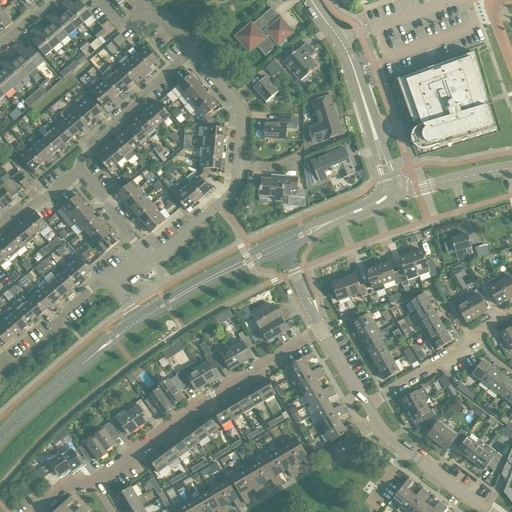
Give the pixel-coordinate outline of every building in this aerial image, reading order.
[(66,0),(65,1),(84,23),(92,16),(79,1),(74,5),(70,0),(66,0)] [(67,11),(63,14),(76,30),(84,23),(65,1),(62,4),(67,11)] [(22,15),(28,10),(25,6),(19,11),(22,15)] [(272,8),(266,13),(253,24),(252,23),(236,37),(249,53),(257,46),(265,56),(274,49),(272,48),(277,44),(281,48),(288,42),(285,39),(293,33),(272,8)] [(2,11),(0,12),(0,26),(1,26),(5,30),(13,23),(2,11)] [(53,11),(50,14),(69,36),(76,30),(63,14),(59,18),(53,11)] [(52,24),(48,27),(61,43),(69,36),(50,14),(46,17),(52,24)] [(38,24),(34,27),(53,50),(61,43),(48,27),(43,31),(38,24)] [(45,57),(53,50),(34,27),(31,31),(36,37),(32,41),(45,57)] [(105,32),(103,29),(101,27),(93,34),(95,36),(97,39),(100,36),(105,32)] [(118,46),(126,40),(124,38),(121,34),(113,40),(117,44),(118,46)] [(89,45),(85,40),(78,47),(82,52),(89,45)] [(142,49),(137,53),(150,68),(155,64),(157,66),(160,64),(141,40),(137,43),(142,49)] [(37,69),(18,47),(15,44),(12,47),(20,56),(16,60),(29,76),(37,69)] [(18,47),(37,69),(45,62),(32,46),(27,50),(21,44),(18,47)] [(311,71),(317,66),(310,57),(316,52),(309,44),(296,55),(294,52),(283,62),(300,82),(311,72),(311,71)] [(145,72),(150,68),(137,53),(132,57),(128,51),(125,54),(145,77),(147,75),(145,72)] [(490,131),(489,127),(495,125),(489,105),(488,101),(487,98),(488,98),(487,97),(474,53),(455,59),(457,65),(455,66),(449,66),(447,63),(448,63),(448,62),(438,65),(439,69),(435,71),(433,67),(424,70),(424,71),(426,75),(420,78),(418,79),(416,73),(397,80),(413,123),(417,121),(418,124),(419,127),(415,129),(413,133),(411,137),(412,142),(414,146),(418,149),(422,150),(427,150),(431,148),(431,149),(432,148),(431,144),(437,143),(438,147),(447,144),(446,140),(451,138),(452,142),(461,140),(460,136),(465,134),(467,138),(476,135),(474,131),(480,130),(481,134),(490,131)] [(80,64),(87,59),(82,54),(76,59),(80,64)] [(145,77),(125,54),(122,56),(127,62),(122,66),(135,81),(139,77),(142,80),(145,77)] [(29,76),(16,60),(11,63),(6,57),(2,60),(21,82),(29,76)] [(21,82),(2,60),(0,61),(0,64),(4,70),(0,73),(13,89),(21,82)] [(273,77),(282,70),(274,61),(265,68),(273,77)] [(112,65),(109,67),(129,90),(132,88),(130,85),(135,81),(122,66),(117,70),(112,65)] [(111,75),(106,79),(119,94),(124,90),(126,93),(129,90),(109,67),(106,70),(111,75)] [(182,95),(198,83),(189,72),(185,75),(188,77),(176,87),(182,95)] [(13,89),(0,73),(0,88),(6,95),(13,89)] [(266,103),(278,92),(266,77),(253,88),(266,103)] [(96,78),(94,80),(114,104),(116,101),(114,99),(119,94),(106,79),(101,84),(96,78)] [(48,82),(46,80),(38,87),(40,88),(48,82)] [(111,106),(114,104),(94,80),(91,83),(96,88),(90,93),(103,108),(108,104),(111,106)] [(189,103),(207,88),(204,85),(202,88),(198,83),(182,95),(189,103)] [(196,111),(211,98),(207,93),(209,91),(207,88),(189,103),(196,111)] [(36,92),(32,95),(37,101),(41,98),(36,92)] [(80,96),(77,98),(97,122),(100,119),(98,117),(103,112),(90,97),(85,102),(80,96)] [(324,140),(340,135),(333,114),(336,113),(331,97),(313,102),(320,127),(310,130),(314,142),(324,139),(324,140)] [(24,102),(29,108),(33,104),(28,98),(24,102)] [(97,122),(77,98),(75,101),(79,107),(75,111),(87,126),(92,122),(94,124),(97,122)] [(203,123),(213,120),(208,114),(214,109),(217,111),(220,109),(211,98),(196,111),(202,119),(200,120),(203,123)] [(151,103),(148,106),(162,123),(170,116),(157,101),(152,105),(151,103)] [(154,130),(162,123),(148,106),(145,108),(146,110),(142,114),(154,130)] [(65,109),(62,112),(82,135),(85,133),(82,130),(87,126),(75,111),(70,115),(65,109)] [(64,120),(59,124),(72,139),(77,135),(79,137),(82,135),(62,112),(59,114),(64,120)] [(132,119),(134,121),(146,136),(147,136),(148,138),(150,140),(158,133),(154,130),(142,114),(137,119),(135,117),(132,119)] [(204,137),(224,139),(225,125),(221,125),(221,128),(212,127),(213,120),(203,123),(202,127),(205,127),(204,137)] [(132,126),(128,130),(140,145),(148,138),(147,136),(146,136),(134,121),(131,124),(132,126)] [(49,122),(46,125),(66,148),(69,146),(67,143),(72,139),(59,124),(54,128),(49,122)] [(285,139),(287,124),(265,122),(263,138),(285,139)] [(66,148),(46,125),(44,127),(48,133),(43,137),(56,152),(61,148),(63,151),(66,148)] [(140,145),(128,130),(123,134),(121,132),(118,134),(132,151),(140,145)] [(135,155),(132,151),(118,134),(115,137),(117,139),(112,143),(125,158),(128,161),(135,155)] [(34,136),(31,138),(51,161),(54,159),(51,156),(56,152),(43,137),(39,141),(34,136)] [(184,142),(183,146),(191,147),(192,137),(184,136),(184,142)] [(203,148),(226,149),(227,146),(223,145),(224,139),(204,137),(203,148)] [(33,146),(28,150),(41,165),(46,161),(48,164),(51,161),(31,138),(28,141),(33,146)] [(105,145),(103,148),(117,165),(125,158),(112,143),(107,147),(105,145)] [(109,171),(117,165),(103,148),(100,150),(101,152),(96,156),(109,171)] [(203,158),(222,159),(223,153),(226,153),(226,149),(203,148),(203,158)] [(344,178),(355,173),(345,148),(311,162),(319,182),(341,172),(344,178)] [(36,170),(41,165),(28,150),(23,155),(18,149),(15,151),(35,175),(38,172),(36,170)] [(222,159),(203,158),(202,168),(199,168),(199,171),(208,176),(209,169),(217,169),(217,173),(221,173),(222,159)] [(178,168),(171,161),(165,167),(171,174),(178,168)] [(360,179),(366,177),(363,170),(357,172),(360,179)] [(208,176),(199,171),(196,174),(198,176),(190,182),(203,197),(213,188),(211,185),(208,187),(202,181),(208,176)] [(308,186),(315,183),(310,171),(305,173),(308,186)] [(4,176),(18,193),(24,188),(26,190),(31,186),(19,172),(11,178),(7,173),(4,176)] [(290,196),(296,196),(297,191),(298,177),(274,175),(273,179),(262,178),(261,187),(260,186),(259,196),(275,197),(275,201),(282,202),(283,196),(290,196)] [(4,184),(0,187),(0,193),(9,205),(14,201),(12,199),(18,193),(4,176),(0,179),(4,184)] [(125,202),(140,189),(133,181),(115,196),(118,199),(121,197),(125,202)] [(203,197),(190,182),(182,189),(197,207),(200,204),(198,202),(203,197)] [(146,197),(140,189),(125,202),(129,207),(126,209),(129,212),(146,197)] [(197,207),(182,189),(174,196),(187,211),(192,206),(194,209),(197,207)] [(0,208),(2,207),(4,209),(9,205),(0,193),(0,208)] [(62,208),(69,216),(84,204),(75,193),(72,196),(74,198),(62,208)] [(138,217),(153,205),(146,197),(129,212),(131,215),(134,212),(138,217)] [(305,207),(305,199),(289,198),(288,206),(305,207)] [(69,216),(75,224),(93,209),(91,206),(88,209),(84,204),(69,216)] [(142,227),(159,212),(153,205),(138,217),(142,222),(139,224),(142,227)] [(85,230),(97,219),(93,214),(95,212),(93,209),(75,224),(82,232),(85,230)] [(32,215),(27,219),(40,234),(48,227),(34,210),(31,213),(32,215)] [(159,212),(142,227),(144,230),(147,228),(151,233),(166,221),(159,212)] [(101,215),(97,219),(85,230),(91,238),(106,225),(102,220),(104,218),(101,215)] [(50,224),(55,219),(53,216),(47,221),(50,224)] [(18,223),(32,240),(40,234),(27,219),(22,223),(21,221),(18,223)] [(17,228),(12,232),(24,247),(32,240),(18,223),(15,226),(17,228)] [(98,246),(113,233),(115,231),(112,228),(110,230),(106,225),(91,238),(98,246)] [(117,234),(115,231),(113,233),(98,246),(105,254),(120,241),(115,236),(117,234)] [(2,236),(17,253),(24,247),(12,232),(7,236),(5,234),(2,236)] [(472,250),(472,248),(468,235),(451,240),(452,242),(444,244),(447,254),(455,252),(455,253),(466,249),(467,254),(468,254),(473,252),(472,249),(472,250)] [(0,249),(9,260),(17,253),(2,236),(0,238),(0,239),(1,241),(0,241),(0,249)] [(49,245),(53,249),(61,242),(56,236),(53,239),(54,241),(49,245)] [(43,248),(41,250),(45,255),(53,249),(49,245),(44,249),(43,248)] [(486,245),(479,248),(482,257),(489,255),(486,245)] [(476,260),(482,258),(482,257),(479,248),(472,249),(473,252),(468,254),(470,260),(475,259),(476,260)] [(0,265),(1,267),(9,260),(0,249),(0,265)] [(431,259),(426,261),(421,250),(410,254),(417,273),(419,277),(429,273),(431,277),(437,275),(431,259)] [(397,272),(401,283),(403,287),(409,285),(408,281),(419,277),(417,273),(410,254),(399,258),(403,270),(397,272)] [(71,264),(86,281),(89,279),(86,276),(92,272),(79,257),(71,264)] [(475,266),(473,261),(467,263),(470,269),(475,266)] [(35,269),(39,274),(47,267),(43,262),(35,269)] [(388,262),(376,267),(383,285),(394,281),(395,285),(401,283),(397,272),(392,274),(388,262)] [(86,281),(71,264),(63,270),(76,285),(81,281),(83,284),(86,281)] [(460,265),(451,270),(455,276),(464,271),(460,265)] [(385,289),(383,285),(376,267),(365,271),(369,282),(364,284),(368,295),(385,289)] [(506,272),(496,278),(508,299),(511,296),(511,269),(506,272)] [(55,277),(70,295),(73,292),(71,290),(76,285),(63,270),(55,277)] [(14,282),(17,279),(12,274),(9,276),(14,282)] [(343,279),(349,298),(360,294),(362,298),(368,295),(364,284),(358,286),(354,275),(343,279)] [(47,284),(60,299),(65,294),(67,297),(70,295),(55,277),(47,284)] [(480,287),(486,298),(492,295),(498,305),(508,299),(496,278),(486,284),(480,287)] [(349,298),(343,279),(331,283),(338,302),(349,298)] [(40,290),(55,308),(57,305),(55,303),(60,299),(47,284),(40,290)] [(465,296),(467,300),(477,317),(487,311),(481,301),(486,298),(480,287),(465,296)] [(32,297),(45,312),(49,308),(52,310),(55,308),(40,290),(32,297)] [(415,312),(429,303),(424,294),(409,302),(415,312)] [(24,303),(39,321),(42,319),(40,316),(45,312),(32,297),(24,303)] [(477,317),(467,300),(462,303),(458,298),(448,304),(455,316),(461,313),(467,323),(477,317)] [(39,321),(24,303),(20,299),(12,305),(16,310),(29,325),(34,321),(36,323),(39,321)] [(415,312),(420,321),(435,313),(429,303),(415,312)] [(260,330),(268,325),(280,318),(273,305),(253,317),(260,330)] [(350,321),(360,315),(356,309),(346,315),(350,321)] [(29,325),(16,310),(8,317),(23,334),(26,332),(24,329),(29,325)] [(233,317),(229,311),(216,319),(220,325),(233,317)] [(351,323),(357,333),(375,322),(369,313),(351,323)] [(435,313),(420,321),(425,331),(440,322),(435,313)] [(23,334),(8,317),(1,323),(13,338),(18,334),(20,337),(23,334)] [(268,325),(260,330),(268,343),(288,331),(280,318),(268,325)] [(397,322),(403,331),(408,328),(403,319),(397,322)] [(357,333),(362,342),(377,334),(381,332),(375,322),(357,333)] [(428,341),(444,332),(445,331),(440,322),(425,331),(423,332),(428,341)] [(0,338),(3,342),(0,344),(3,347),(13,338),(1,323),(0,323),(0,338)] [(511,354),(511,352),(511,350),(511,349),(511,329),(511,327),(500,334),(506,344),(501,347),(507,357),(511,354)] [(238,345),(231,349),(241,364),(252,358),(247,350),(253,347),(244,331),(238,335),(241,340),(237,342),(238,345)] [(445,331),(444,332),(428,341),(434,351),(437,350),(440,348),(451,341),(445,331)] [(362,342),(368,352),(383,343),(377,334),(362,342)] [(368,352),(373,361),(388,352),(383,343),(368,352)] [(425,357),(419,346),(414,350),(420,360),(425,357)] [(169,347),(161,352),(167,361),(174,356),(169,347)] [(217,350),(211,354),(219,367),(225,363),(229,371),(241,364),(231,349),(220,355),(217,350)] [(373,361),(379,370),(394,361),(388,352),(373,361)] [(208,362),(197,369),(206,385),(217,378),(213,370),(219,367),(211,354),(205,357),(208,362)] [(289,369),(293,377),(309,367),(306,362),(314,358),(311,354),(288,367),(285,369),(286,371),(289,369)] [(400,371),(394,361),(379,370),(385,380),(400,371)] [(481,381),(491,367),(481,361),(471,374),(481,381)] [(197,369),(194,364),(176,375),(176,376),(184,387),(190,384),(195,391),(206,385),(197,369)] [(296,387),(322,372),(319,368),(312,372),(309,367),(293,377),(298,385),(296,387)] [(489,388),(496,379),(501,372),(495,367),(493,369),(491,367),(481,381),(489,388)] [(304,395),(312,391),(320,386),(317,381),(325,376),(322,372),(296,387),(297,389),(300,388),(304,395)] [(498,394),(508,380),(507,379),(508,377),(501,372),(496,379),(489,388),(498,394)] [(131,383),(136,379),(132,373),(127,377),(131,383)] [(445,389),(451,385),(445,375),(438,379),(444,389),(445,389)] [(159,389),(172,407),(173,406),(183,399),(178,392),(184,387),(176,376),(169,381),(169,380),(158,388),(159,389)] [(263,384),(257,388),(265,401),(276,395),(266,379),(262,381),(263,384)] [(498,394),(507,401),(511,393),(511,383),(508,380),(498,394)] [(469,397),(473,392),(460,383),(457,388),(469,397)] [(307,407),(333,391),(330,387),(323,391),(320,386),(312,391),(304,395),(309,404),(306,405),(307,407)] [(254,408),(265,401),(257,388),(251,392),(249,389),(245,391),(254,408)] [(172,407),(159,389),(149,396),(150,397),(144,401),(154,416),(160,411),(163,415),(174,407),(173,406),(172,407)] [(242,397),(236,401),(244,414),(254,408),(245,391),(240,394),(242,397)] [(335,395),(333,391),(307,407),(308,408),(311,406),(315,414),(331,405),(328,400),(335,395)] [(401,400),(408,411),(424,401),(418,391),(401,400)] [(128,413),(139,428),(149,421),(141,410),(146,407),(141,400),(136,404),(138,406),(128,413)] [(228,401),(223,404),(233,420),(244,414),(236,401),(229,405),(228,401)] [(435,408),(430,411),(424,401),(408,411),(414,421),(421,417),(425,424),(430,419),(435,415),(434,415),(437,412),(435,408)] [(222,427),(233,420),(223,404),(219,407),(221,410),(214,414),(222,427)] [(334,410),(331,405),(315,414),(320,422),(317,424),(318,425),(344,410),(341,405),(334,410)] [(289,410),(292,415),(299,411),(296,406),(289,410)] [(480,418),(484,412),(477,407),(473,412),(480,418)] [(347,414),(344,410),(318,425),(319,427),(322,425),(326,433),(342,424),(339,419),(347,414)] [(297,424),(302,421),(297,412),(292,415),(297,424)] [(427,436),(437,444),(448,428),(439,421),(443,416),(437,412),(434,415),(435,415),(430,419),(425,424),(429,426),(426,429),(430,432),(427,436)] [(139,428),(128,413),(118,421),(116,418),(111,422),(116,428),(120,425),(128,436),(139,428)] [(205,420),(199,425),(208,437),(219,429),(207,414),(203,417),(205,420)] [(278,423),(285,419),(282,415),(275,419),(278,423)] [(278,423),(275,419),(268,424),(270,428),(278,423)] [(106,452),(116,444),(113,440),(119,435),(110,423),(105,427),(106,429),(95,437),(96,439),(106,452)] [(329,444),(332,442),(355,428),(352,424),(344,429),(342,424),(326,433),(331,441),(328,442),(329,444)] [(199,444),(208,437),(199,425),(193,429),(191,426),(187,429),(199,444)] [(298,427),(302,434),(307,431),(303,425),(298,427)] [(448,428),(437,444),(446,451),(452,443),(457,447),(466,434),(461,430),(457,435),(448,428)] [(511,437),(511,433),(504,428),(500,433),(506,437),(508,435),(511,438),(511,437)] [(64,429),(52,440),(55,445),(68,435),(64,429)] [(199,444),(187,429),(183,432),(185,435),(180,439),(189,452),(199,444)] [(308,432),(303,435),(308,444),(313,440),(308,432)] [(457,451),(466,457),(476,444),(467,437),(457,451)] [(108,454),(106,452),(96,439),(85,448),(83,446),(79,449),(88,462),(94,457),(98,462),(108,454)] [(179,459),(189,452),(180,439),(174,444),(171,441),(167,444),(179,459)] [(289,441),(288,442),(300,462),(304,460),(309,468),(313,465),(298,440),(290,444),(289,441)] [(474,464),(480,456),(488,446),(479,440),(476,444),(466,457),(474,464)] [(296,465),(300,462),(288,442),(286,442),(288,446),(281,449),(296,475),(300,473),(296,465)] [(179,459),(167,444),(163,447),(165,450),(160,454),(169,466),(179,459)] [(502,457),(488,446),(480,456),(474,464),(483,471),(487,466),(492,470),(502,457)] [(222,456),(230,451),(227,447),(219,452),(222,456)] [(511,448),(501,475),(508,483),(503,493),(511,503),(511,448)] [(296,475),(281,449),(274,454),(272,451),(271,451),(283,472),(287,470),(292,478),(296,475)] [(60,454),(63,458),(62,458),(70,469),(73,473),(83,465),(72,451),(67,455),(64,451),(60,454)] [(279,475),(283,472),(271,451),(269,452),(271,455),(264,459),(280,485),(283,482),(279,475)] [(222,456),(219,452),(213,456),(215,460),(222,456)] [(70,469),(62,458),(63,458),(60,454),(50,462),(61,476),(70,469)] [(159,474),(169,466),(160,454),(154,458),(152,455),(147,459),(159,474)] [(280,485),(264,459),(257,463),(255,461),(254,461),(267,482),(271,479),(276,487),(280,485)] [(267,482),(254,461),(253,462),(255,465),(248,469),(263,495),(267,492),(262,484),(267,482)] [(239,470),(238,471),(250,492),(254,489),(259,497),(263,495),(248,469),(241,473),(239,470)] [(246,494),(250,492),(238,471),(236,472),(238,475),(231,479),(246,505),(250,502),(246,494)] [(179,481),(186,476),(184,473),(177,477),(179,481)] [(172,485),(179,481),(177,477),(169,481),(172,485)] [(150,481),(154,488),(158,486),(154,478),(150,481)] [(401,507),(412,493),(407,489),(412,482),(408,479),(392,501),(401,507)] [(185,480),(167,490),(170,495),(188,484),(185,480)] [(217,483),(229,504),(234,501),(238,509),(243,507),(228,481),(220,485),(218,482),(217,483)] [(228,511),(225,506),(229,504),(217,483),(216,484),(217,487),(211,491),(223,511),(228,511)] [(121,499),(125,506),(138,498),(132,487),(115,497),(118,501),(121,499)] [(416,496),(412,493),(401,507),(406,511),(410,511),(426,492),(422,489),(416,496)] [(217,511),(223,511),(211,491),(204,495),(202,492),(201,492),(212,511),(215,511),(217,511)] [(194,500),(201,511),(212,511),(201,492),(199,493),(201,497),(194,500)] [(424,511),(429,506),(424,502),(429,495),(426,492),(410,511),(424,511)] [(68,511),(70,511),(67,507),(73,501),(70,497),(54,511),(68,511)] [(138,498),(125,506),(128,511),(138,511),(144,509),(138,498)] [(162,502),(167,510),(171,507),(166,500),(162,502)] [(201,511),(194,500),(187,505),(185,502),(184,502),(189,511),(201,511)] [(189,511),(184,502),(182,503),(184,506),(177,510),(178,511),(189,511)] [(429,506),(424,511),(437,511),(443,505),(439,502),(434,509),(429,506)]
